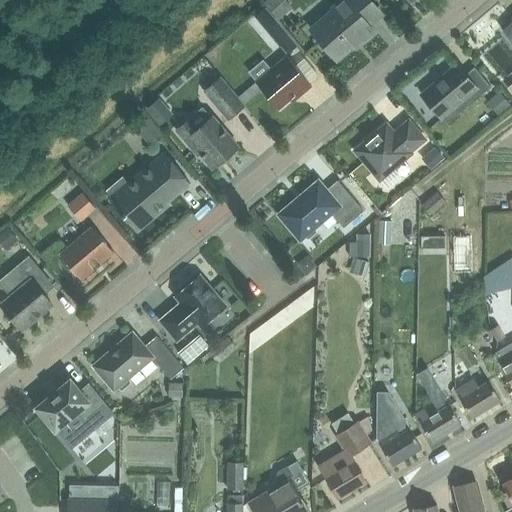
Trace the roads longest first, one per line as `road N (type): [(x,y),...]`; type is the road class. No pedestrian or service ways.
road 1 (residential): [(480,0),(219,216)]
road 2 (residential): [(219,216),(0,401)]
road 3 (tertiary): [(373,511),(511,428)]
